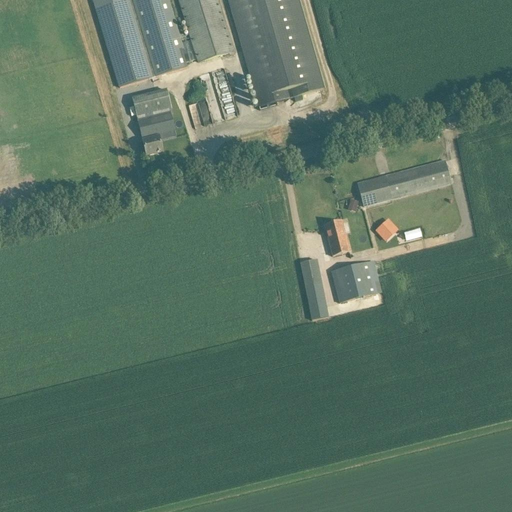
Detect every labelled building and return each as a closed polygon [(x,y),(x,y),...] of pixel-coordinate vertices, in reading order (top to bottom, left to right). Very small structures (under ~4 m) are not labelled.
[(166,0),(94,0),(121,89),(187,69),(186,64),(197,61),(191,42),(180,45),(166,0)] [(234,52),(231,42),(217,0),(177,0),(191,42),(197,61),(197,60),(198,63),(234,52)] [(228,0),(259,108),(325,89),(299,0),(228,0)] [(188,106),(195,128),(205,125),(203,120),(211,118),(206,101),(188,106)] [(159,138),(154,120),(159,118),(156,110),(136,115),(138,124),(147,121),(152,140),(143,142),(147,157),(163,153),(159,138)] [(358,185),(364,208),(452,186),(446,162),(358,185)] [(356,211),(360,203),(354,200),(350,208),(356,211)] [(372,230),(377,249),(473,224),(468,206),(372,230)] [(325,227),(333,258),(350,253),(342,222),(325,227)] [(301,264),(305,288),(321,285),(317,261),(301,264)] [(332,273),(340,304),(377,295),(370,264),(332,273)]
